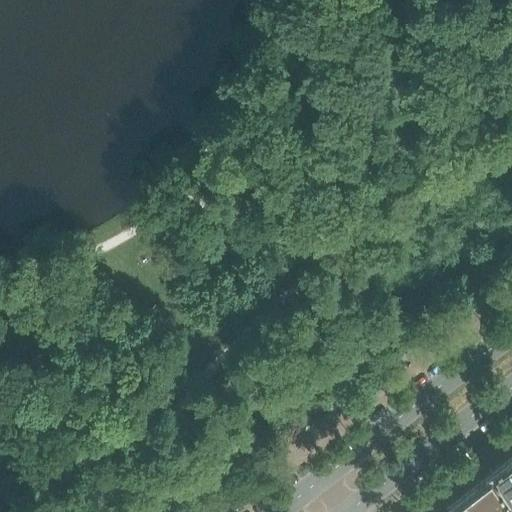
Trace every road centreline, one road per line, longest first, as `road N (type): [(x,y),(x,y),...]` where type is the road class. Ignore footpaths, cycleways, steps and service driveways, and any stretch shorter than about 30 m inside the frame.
road 1 (secondary): [(511,335),(324,476)]
road 2 (secondary): [(349,511),(511,389)]
